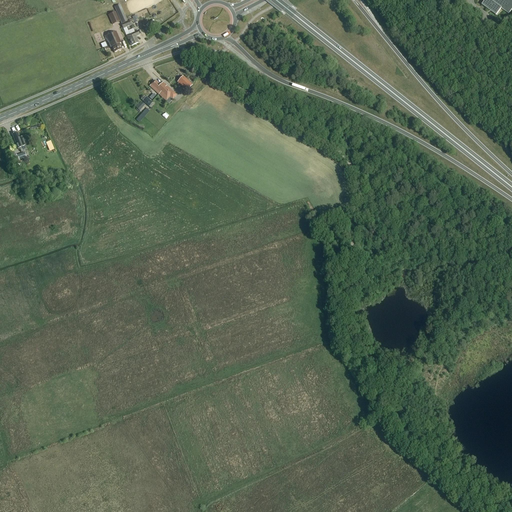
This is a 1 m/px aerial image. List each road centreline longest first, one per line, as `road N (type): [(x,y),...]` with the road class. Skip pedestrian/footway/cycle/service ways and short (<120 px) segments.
road 1 (trunk): [(224,37),(270,75),(429,146),(511,200)]
road 2 (trunk): [(511,187),(275,0)]
road 3 (trunk): [(511,174),(354,0)]
road 4 (track): [(343,156),(183,50)]
road 5 (track): [(511,229),(394,151),(343,156)]
road 6 (primary): [(0,120),(151,53)]
road 7 (track): [(389,401),(423,451),(491,511)]
road 8 (track): [(349,267),(350,309),(389,401)]
